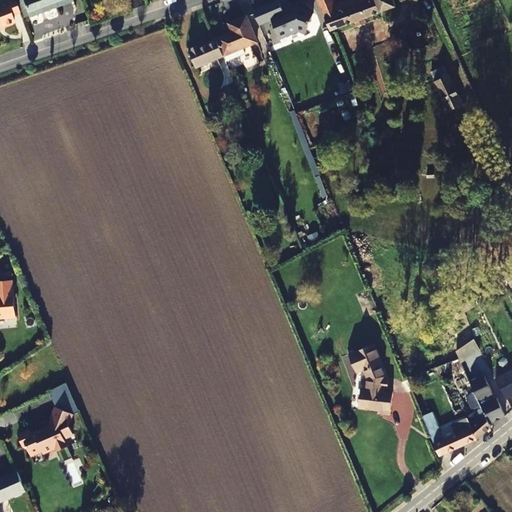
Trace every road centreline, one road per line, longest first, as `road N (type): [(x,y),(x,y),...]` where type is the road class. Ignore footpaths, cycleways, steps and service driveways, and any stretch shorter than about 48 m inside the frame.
road 1 (residential): [(189,0),(0,62)]
road 2 (residential): [(511,427),(405,511)]
